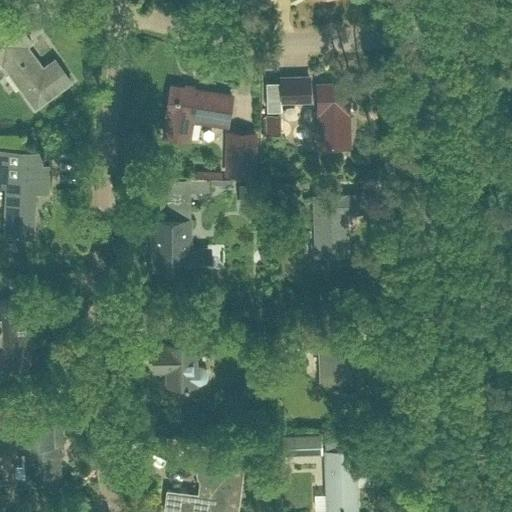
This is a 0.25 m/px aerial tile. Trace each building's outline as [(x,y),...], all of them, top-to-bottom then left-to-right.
[(271,0),(271,16),(292,17),(292,0),(271,0)] [(0,59),(34,105),(70,79),(53,56),(42,65),(25,43),(30,40),(23,30),(24,29),(14,16),(0,26),(0,59)] [(280,98),(307,97),(307,75),(279,76),(280,98)] [(316,145),(347,144),(346,81),(315,82),(316,145)] [(171,84),(165,118),(162,136),(191,141),(194,118),(226,123),(231,94),(171,84)] [(224,174),(256,175),(257,130),(226,129),(224,174)] [(0,186),(5,187),(3,234),(32,235),(34,191),(47,191),(48,164),(40,164),(41,153),(0,151),(0,186)] [(270,181),(270,194),(276,194),(277,206),(296,206),(295,179),(270,181)] [(239,205),(263,205),(264,184),(239,184),(239,205)] [(164,204),(189,204),(188,188),(164,188),(164,204)] [(342,193),(342,191),(311,192),(314,252),(344,251),(343,208),(362,207),(361,192),(342,193)] [(150,267),(180,267),(211,267),(211,246),(189,246),(189,217),(150,217),(150,267)] [(25,298),(25,296),(0,296),(0,358),(27,357),(26,319),(52,318),(51,297),(25,298)] [(165,369),(165,384),(196,383),(200,382),(202,382),(204,380),(205,379),(206,377),(207,374),(207,371),(206,368),(203,366),(200,365),(195,363),(195,346),(201,346),(200,316),(177,316),(177,342),(152,343),(153,369),(165,369)] [(325,334),(325,321),(300,322),(300,345),(317,345),(318,383),(347,382),(346,356),(348,356),(348,333),(325,334)] [(297,344),(297,323),(281,323),(282,344),(297,344)] [(0,418),(22,418),(22,401),(0,402),(0,418)] [(24,441),(25,464),(16,465),(16,475),(26,475),(26,474),(59,473),(57,440),(61,440),(60,420),(19,422),(20,441),(24,441)] [(321,431),(281,432),(275,432),(276,448),(322,447),(321,431)] [(196,475),(199,479),(198,493),(166,489),(163,511),(168,511),(235,511),(239,510),(244,466),(252,467),(255,449),(251,449),(253,438),(237,436),(235,448),(207,445),(206,459),(202,459),(202,460),(198,463),(196,467),(196,471),(196,475)] [(352,448),(352,447),(322,448),(325,507),(354,506),(352,464),(372,463),(372,448),(352,448)]
